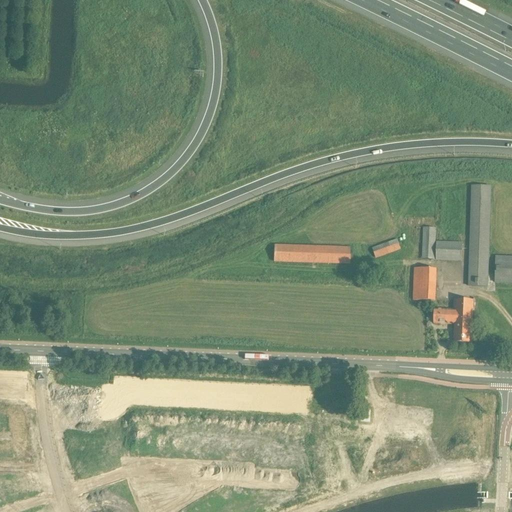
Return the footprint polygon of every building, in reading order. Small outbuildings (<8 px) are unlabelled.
[(490,188),(472,187),(469,287),(487,287),(490,188)] [(436,228),(423,228),(422,260),(435,260),(436,228)] [(372,249),(376,258),(400,249),(397,239),(372,249)] [(436,260),(462,261),(462,244),(437,243),(436,260)] [(274,245),(273,262),(350,264),(350,248),(274,245)] [(511,257),(496,257),(495,283),(511,283),(511,257)] [(435,302),(436,269),(414,269),(413,301),(435,302)] [(473,301),(454,300),(454,311),(435,310),(434,324),(455,325),(454,343),(472,343),(473,301)] [(448,461),(465,462),(468,403),(452,402),(452,399),(448,399),(431,398),(428,460),(445,461),(445,460),(448,461)] [(243,431),(252,432),(253,414),(243,413),(243,415),(243,431)] [(224,414),(214,414),(213,432),(223,432),(224,414)] [(223,432),(233,433),(234,415),(224,414),(223,432)] [(253,414),(252,432),(262,432),(263,414),(253,414)] [(272,433),(273,415),(263,414),(262,432),(272,433)] [(243,415),(234,415),(233,433),(243,433),(243,431),(243,415)] [(273,415),(272,433),(281,433),(282,415),(273,415)] [(291,434),(291,426),(292,416),(282,415),(281,433),(291,434)] [(292,416),(291,426),(307,427),(314,451),(314,452),(327,449),(318,417),(292,416)] [(327,449),(314,452),(314,451),(308,453),(311,463),(330,458),(327,449)] [(332,468),(330,458),(311,463),(314,473),(332,468)] [(317,483),(335,477),(332,468),(314,473),(317,483)] [(338,488),(335,477),(317,483),(320,493),(338,488)] [(292,482),(282,487),(291,504),(300,500),(301,499),(292,482)] [(281,509),(291,504),(282,487),(273,492),(281,509)] [(86,496),(91,506),(108,498),(104,488),(86,496)] [(274,511),(281,509),(273,492),(263,496),(270,511),(274,511)] [(270,511),(263,496),(253,501),(258,511),(270,511)] [(101,511),(112,508),(108,498),(91,506),(93,511),(101,511)] [(243,506),(246,511),(258,511),(253,501),(243,506)]
